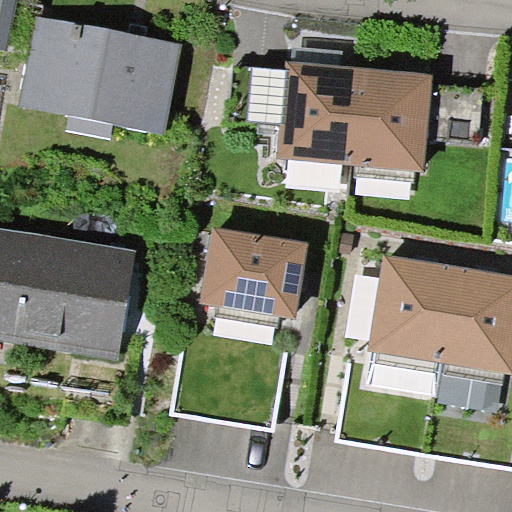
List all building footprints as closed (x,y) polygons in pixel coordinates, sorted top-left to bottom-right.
[(0,0),(0,55),(1,56),(11,0),(0,0)] [(156,139),(173,50),(36,23),(21,100),(118,119),(116,131),(156,139)] [(347,76),(274,70),(266,167),(339,173),(347,76)] [(419,82),(347,76),(339,173),(412,179),(419,82)] [(301,252),(200,236),(186,318),(287,335),(301,252)] [(135,354),(115,351),(130,259),(0,237),(0,334),(70,346),(60,408),(124,419),(135,354)] [(511,335),(511,293),(383,272),(368,355),(505,378),(511,335)]
